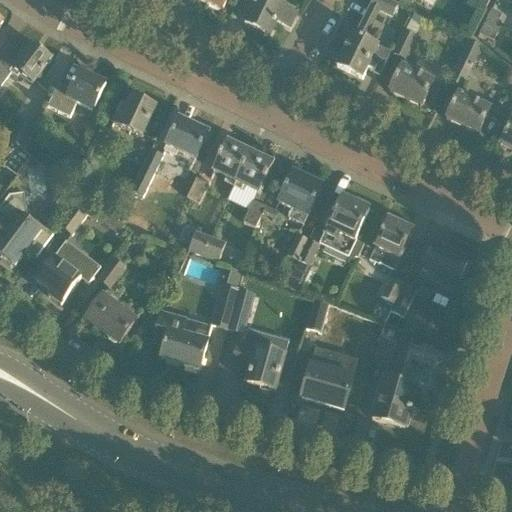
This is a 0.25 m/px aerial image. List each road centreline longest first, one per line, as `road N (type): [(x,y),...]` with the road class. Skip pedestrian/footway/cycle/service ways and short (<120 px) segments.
road 1 (residential): [(458,483),(167,406),(84,362),(0,296)]
road 2 (tertiary): [(352,511),(198,478),(130,450),(0,372)]
road 3 (residential): [(265,115),(511,237)]
road 4 (residential): [(27,0),(265,115)]
road 5 (residential): [(511,185),(283,74)]
road 6 (residential): [(458,483),(511,317)]
road 7 (residential): [(283,74),(131,0)]
